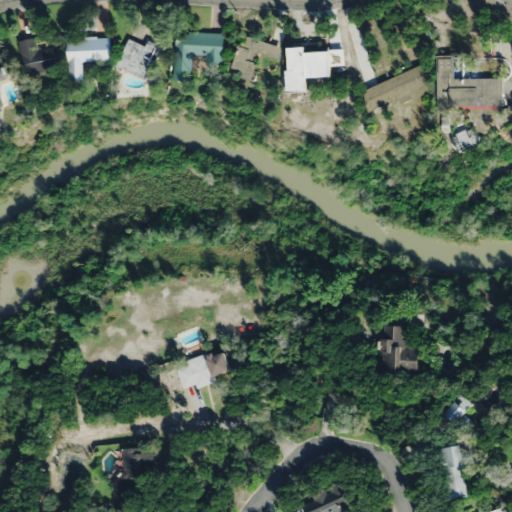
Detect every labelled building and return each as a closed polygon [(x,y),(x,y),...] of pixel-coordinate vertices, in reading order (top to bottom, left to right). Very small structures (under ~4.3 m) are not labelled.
[(223,33),(176,32),(174,79),(191,80),(192,53),(207,54),(206,63),(222,63),(223,33)] [(255,79),(261,55),(276,59),(280,45),(241,35),(231,73),(255,79)] [(110,37),(67,38),(68,79),(82,79),(82,62),(111,61),(110,37)] [(59,68),(57,46),(37,49),(36,38),(19,40),(23,73),(59,68)] [(147,39),(144,46),(128,38),(115,65),(146,79),(161,46),(147,39)] [(332,73),(331,48),(288,49),(289,75),(332,73)] [(438,55),(439,107),(502,106),(502,77),(455,78),(454,55),(438,55)] [(360,88),(367,108),(429,87),(423,67),(360,88)] [(419,346),(408,345),(409,325),(383,324),(381,373),(418,374),(419,346)] [(232,372),(225,350),(178,365),(185,387),(232,372)] [(466,496),(459,444),(439,447),(446,499),(466,496)] [(152,448),(123,448),(123,473),(113,473),(113,506),(141,506),(141,494),(152,494),(152,448)] [(355,511),(343,484),(302,501),(306,511),(355,511)]
